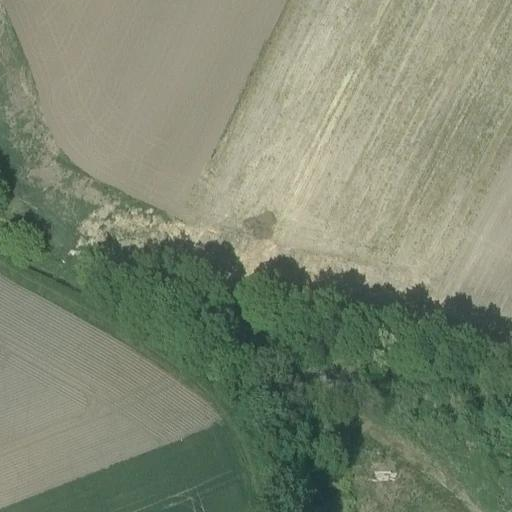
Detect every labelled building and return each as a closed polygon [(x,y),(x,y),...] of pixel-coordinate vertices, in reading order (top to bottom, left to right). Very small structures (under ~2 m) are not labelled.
[(259,351),(261,342),(213,323),(210,332),(259,351)] [(243,373),(249,366),(209,332),(203,339),(243,373)] [(359,384),(362,364),(304,356),(301,376),(359,384)] [(265,401),(277,385),(258,369),(245,385),(265,401)] [(301,410),(305,390),(278,385),(271,405),(301,410)]
